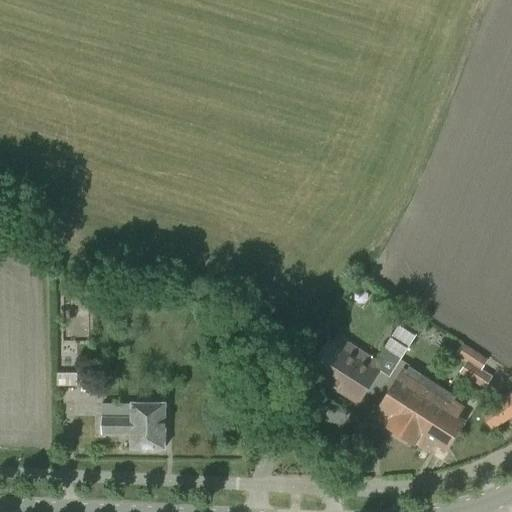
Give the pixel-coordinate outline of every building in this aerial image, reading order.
[(330,339),(325,347),(323,346),(321,350),(323,351),(309,373),(358,404),(379,370),(390,377),(417,335),(399,324),(383,349),(385,350),(378,361),(337,335),(333,341),(330,339)] [(256,328),(237,331),(241,354),(259,352),(256,328)] [(455,355),(466,362),(473,350),(463,343),(455,355)] [(473,350),(466,362),(482,369),(488,360),(473,350)] [(482,369),(466,362),(459,372),(484,389),(493,377),(482,369)] [(376,415),(389,423),(390,424),(396,414),(398,415),(423,375),(409,366),(406,372),(404,370),(398,379),(381,405),(381,406),(376,415)] [(414,442),(416,440),(448,390),(423,375),(398,415),(396,414),(390,424),(389,423),(388,425),(414,442)] [(448,390),(416,440),(429,449),(435,440),(446,447),(462,422),(456,418),(462,407),(453,402),(457,396),(448,390)] [(489,405),(499,420),(511,411),(511,396),(509,392),(489,405)] [(102,433),(132,433),(132,448),(165,448),(165,404),(103,403),(102,433)]
